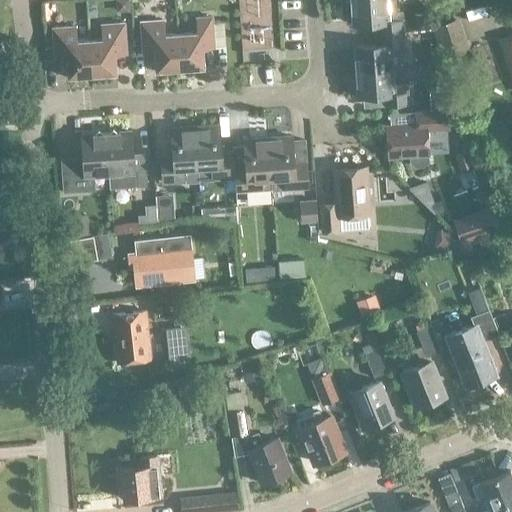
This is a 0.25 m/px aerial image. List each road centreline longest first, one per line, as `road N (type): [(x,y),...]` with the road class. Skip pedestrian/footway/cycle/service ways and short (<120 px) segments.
road 1 (residential): [(60,511),(27,108)]
road 2 (residential): [(313,0),(311,96),(27,108)]
road 3 (residential): [(511,424),(291,511)]
